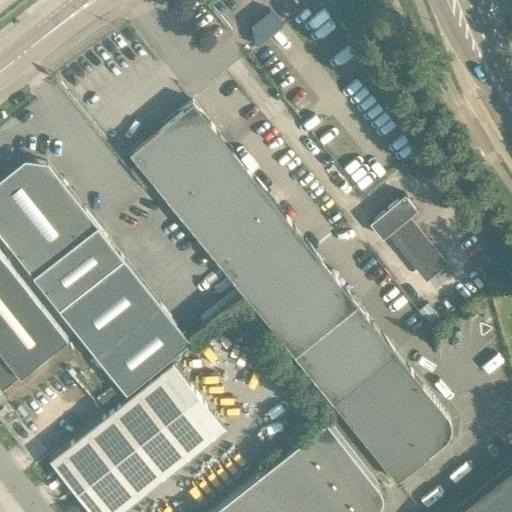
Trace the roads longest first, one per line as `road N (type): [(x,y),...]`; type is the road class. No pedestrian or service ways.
road 1 (secondary): [(439,0),(511,126)]
road 2 (unclassified): [(0,76),(108,0)]
